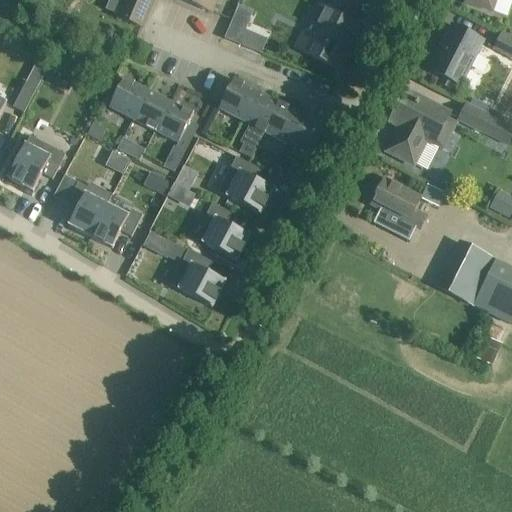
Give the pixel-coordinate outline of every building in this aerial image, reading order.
[(122,0),(115,17),(143,29),(154,0),(122,0)] [(180,0),(212,13),(217,0),(180,0)] [(361,0),(322,0),(307,33),(303,31),(295,48),(337,70),(350,44),(355,46),(363,29),(350,23),(361,0)] [(466,0),(466,4),(491,12),(495,0),(466,0)] [(239,5),(226,37),(225,37),(240,43),(254,11),(239,5)] [(453,27),(430,71),(459,86),(482,41),(453,27)] [(494,50),(511,58),(511,38),(502,33),(494,50)] [(44,80),(54,85),(60,71),(51,66),(44,80)] [(27,84),(37,89),(41,81),(31,76),(27,84)] [(133,121),(148,92),(125,80),(119,93),(111,106),(110,109),(133,121)] [(243,122),(258,94),(234,82),(222,105),(219,110),(220,111),(243,122)] [(26,84),(13,109),(24,115),(37,90),(26,84)] [(111,89),(104,103),(111,106),(119,93),(111,89)] [(155,133),(170,104),(148,92),(133,121),(155,133)] [(400,128),(387,153),(414,166),(426,141),(444,150),(458,123),(449,118),(451,114),(405,92),(390,123),(400,128)] [(265,134),(280,105),(258,94),(243,122),(265,134)] [(222,105),(218,103),(209,119),(215,121),(220,111),(219,110),(222,105)] [(190,123),(193,116),(170,104),(155,133),(178,144),(190,123)] [(486,115),(470,106),(466,104),(458,121),(480,132),(480,131),(498,140),(506,125),(486,115)] [(287,146),(302,117),(280,105),(265,134),(287,146)] [(311,158),(325,129),(302,117),(287,146),(311,158)] [(178,144),(187,150),(199,127),(190,123),(178,144)] [(101,141),(106,132),(94,126),(89,135),(101,141)] [(135,146),(124,141),(118,151),(129,157),(135,146)] [(257,149),(245,143),(240,154),(251,160),(257,149)] [(7,181),(32,194),(42,176),(52,182),(66,157),(55,151),(50,160),(25,148),(7,181)] [(115,153),(109,166),(125,173),(131,160),(115,153)] [(276,162),(266,156),(260,167),(270,173),(276,162)] [(227,199),(261,216),(274,191),(256,182),(262,171),(237,159),(231,169),(240,174),(227,199)] [(184,167),(177,181),(174,185),(189,193),(198,174),(184,167)] [(172,184),(151,174),(144,187),(165,198),(172,184)] [(385,181),(372,206),(416,227),(422,215),(414,211),(421,197),(385,181)] [(511,199),(499,192),(490,208),(509,219),(511,213),(511,199)] [(72,228),(99,239),(114,210),(87,199),(72,228)] [(202,244),(236,262),(249,237),(232,228),(237,217),(212,205),(207,215),(216,220),(202,244)] [(99,239),(125,250),(140,221),(114,210),(99,239)] [(143,248),(153,253),(160,239),(151,234),(143,248)] [(434,286),(469,305),(505,323),(511,309),(511,271),(458,243),(434,286)] [(178,290),(212,308),(225,283),(207,274),(213,263),(188,251),(182,261),(191,266),(178,290)]
